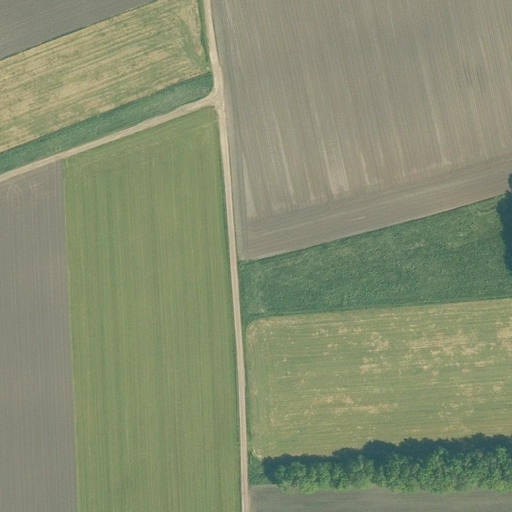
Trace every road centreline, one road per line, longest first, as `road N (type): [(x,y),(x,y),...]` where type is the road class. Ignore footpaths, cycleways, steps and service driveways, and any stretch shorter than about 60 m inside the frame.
road 1 (track): [(246,511),(217,96)]
road 2 (track): [(217,96),(0,181)]
